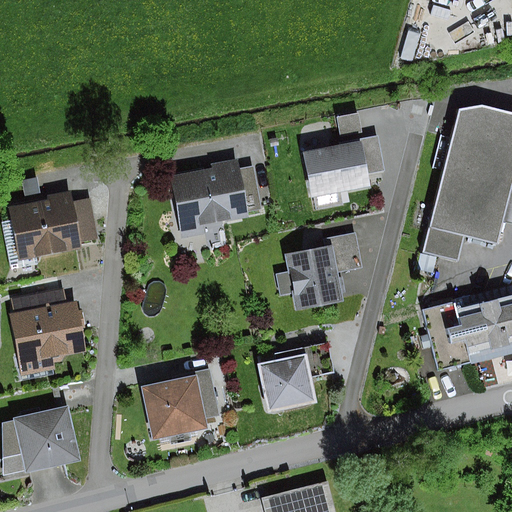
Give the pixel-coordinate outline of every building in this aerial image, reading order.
[(511,114),(484,108),(464,112),(427,252),(459,260),(466,232),(498,241),(504,219),(511,187),(511,114)] [(359,114),(338,118),(341,137),(363,133),(359,114)] [(363,142),(303,152),(312,200),(372,189),(370,175),(386,172),(379,136),(362,139),(363,142)] [(240,159),(170,172),(183,241),(209,236),(207,226),(249,218),(247,211),(261,208),(254,167),(241,169),(240,159)] [(38,178),(23,181),(26,197),(41,194),(38,178)] [(73,195),(10,207),(20,261),(83,249),(82,242),(99,238),(91,198),(74,201),(73,195)] [(331,239),(333,247),(338,273),(363,268),(356,234),(331,239)] [(333,247),(288,256),(291,271),(278,274),(283,300),(294,298),(297,313),(345,302),(338,273),(333,247)] [(11,298),(24,375),(56,369),(55,363),(63,361),(67,356),(88,352),(79,301),(68,302),(66,289),(11,298)] [(457,301),(458,305),(423,313),(438,375),(511,358),(511,298),(503,301),(501,291),(457,301)] [(285,361),(262,366),(272,412),(319,402),(314,378),(336,373),(329,343),(283,353),(285,361)] [(197,372),(198,376),(207,420),(221,417),(211,369),(197,372)] [(198,376),(144,387),(155,441),(209,430),(207,420),(198,376)] [(83,461),(70,407),(15,419),(16,422),(3,423),(3,477),(27,471),(27,474),(83,461)] [(336,511),(329,483),(265,499),(268,511),(336,511)]
